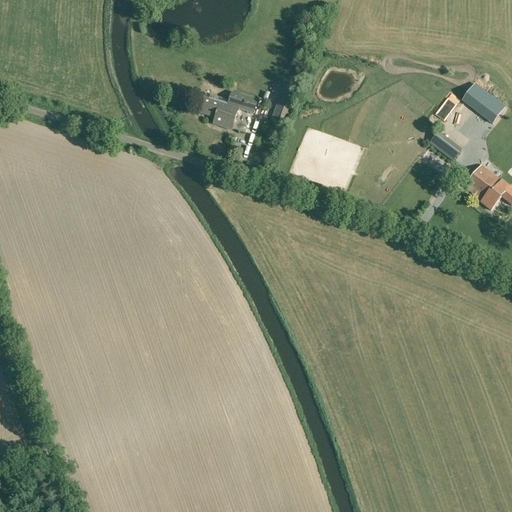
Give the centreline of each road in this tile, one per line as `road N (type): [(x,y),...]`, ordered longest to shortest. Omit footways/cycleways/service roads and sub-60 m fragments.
road 1 (unclassified): [(0,101),(399,226),(511,275)]
road 2 (unclassified): [(66,511),(0,325)]
